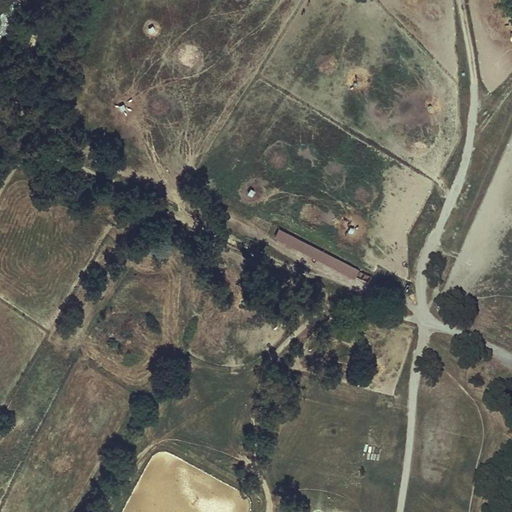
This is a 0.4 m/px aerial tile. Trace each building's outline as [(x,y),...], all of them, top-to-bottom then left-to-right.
[(65,76),(60,91),(66,93),(71,79),(65,76)] [(358,268),(278,228),(274,235),(354,276),(358,268)] [(372,263),(368,271),(381,277),(384,270),(372,263)] [(368,282),(371,275),(360,270),(357,277),(368,282)] [(384,280),(407,292),(409,285),(387,274),(384,280)] [(434,306),(453,316),(456,311),(452,309),(454,305),(440,297),(434,306)]
